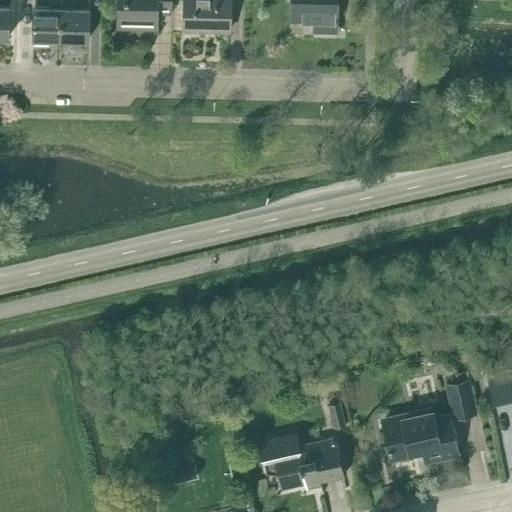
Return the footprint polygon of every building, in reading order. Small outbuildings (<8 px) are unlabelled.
[(34,6),(33,38),(60,39),(61,0),(50,0),(50,7),(34,6)] [(61,0),(60,39),(88,39),(89,7),(74,7),(74,0),(61,0)] [(117,0),(117,27),(157,28),(158,13),(172,14),(172,0),(117,0)] [(184,0),(184,29),(230,30),(230,0),(184,0)] [(313,20),(312,32),(335,33),(336,9),(332,9),(332,0),(290,0),(290,20),(313,20)] [(0,37),(9,37),(10,5),(0,5),(0,37)] [(511,368),(486,374),(493,403),(511,397),(511,368)] [(458,372),(460,380),(446,383),(453,417),(476,411),(469,378),(467,370),(458,372)] [(328,404),(334,427),(346,425),(341,401),(328,404)] [(457,452),(448,414),(433,417),(431,407),(382,418),(391,458),(424,450),(426,459),(457,452)] [(321,479),(345,474),(336,434),(300,443),(297,431),(255,440),(259,456),(263,455),(264,461),(275,459),(281,488),(306,483),(307,487),(322,483),(321,479)] [(187,477),(174,480),(176,488),(188,485),(187,477)]
